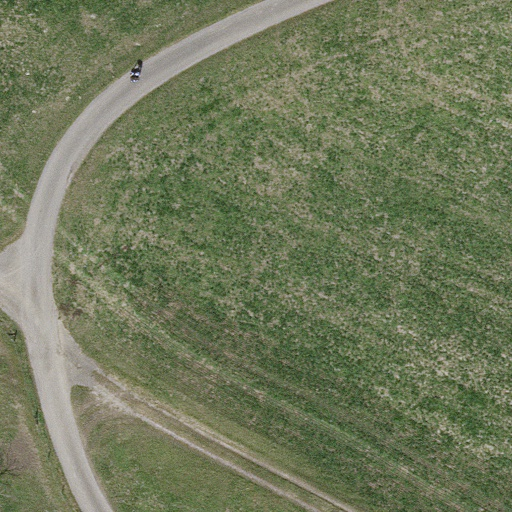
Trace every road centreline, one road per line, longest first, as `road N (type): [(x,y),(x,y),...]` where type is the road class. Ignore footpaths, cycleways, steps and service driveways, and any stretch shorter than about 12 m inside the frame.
road 1 (track): [(46,335),(45,237),(76,157),(171,72),(340,0)]
road 2 (track): [(46,335),(326,511)]
road 3 (track): [(105,511),(80,463),(46,335)]
